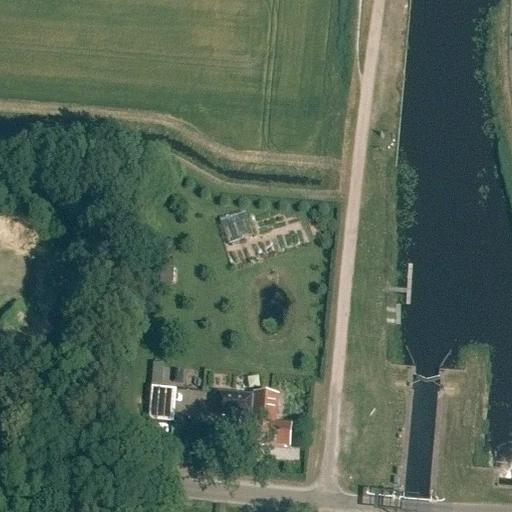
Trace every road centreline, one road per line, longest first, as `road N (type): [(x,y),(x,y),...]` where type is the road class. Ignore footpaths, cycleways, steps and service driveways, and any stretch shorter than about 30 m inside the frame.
road 1 (track): [(380,0),(354,193),(329,500)]
road 2 (unclassified): [(460,511),(0,467)]
